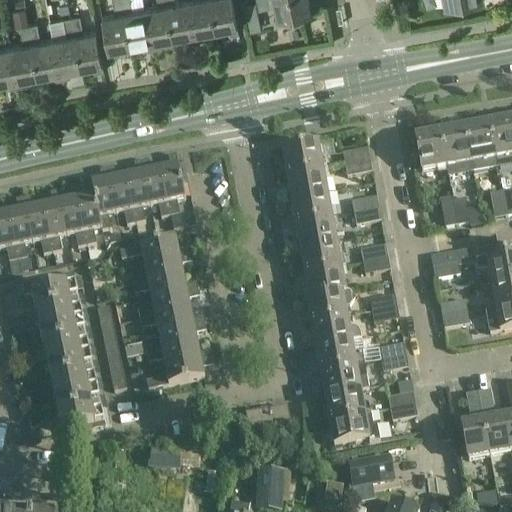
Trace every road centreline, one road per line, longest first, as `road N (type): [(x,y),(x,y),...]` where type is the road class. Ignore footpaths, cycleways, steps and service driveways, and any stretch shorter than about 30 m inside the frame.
road 1 (residential): [(121,421),(278,383),(223,111)]
road 2 (tertiary): [(0,163),(223,111)]
road 3 (residential): [(511,357),(430,372),(407,251)]
road 4 (residential): [(407,251),(370,78)]
road 5 (tertiary): [(223,111),(370,78)]
road 6 (tertiary): [(370,78),(511,52)]
